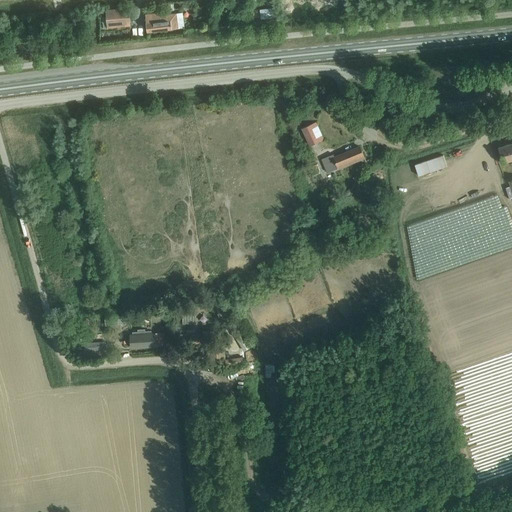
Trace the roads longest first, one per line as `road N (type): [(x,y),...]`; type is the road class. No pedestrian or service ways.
road 1 (primary): [(0,90),(511,34)]
road 2 (unclassified): [(190,374),(168,361),(79,364),(60,351),(0,143)]
road 3 (unclassified): [(0,105),(333,70)]
road 4 (unclassified): [(511,117),(399,146),(356,117),(333,70)]
road 5 (unclassified): [(333,70),(450,111),(511,89)]
road 6 (track): [(204,511),(190,374)]
